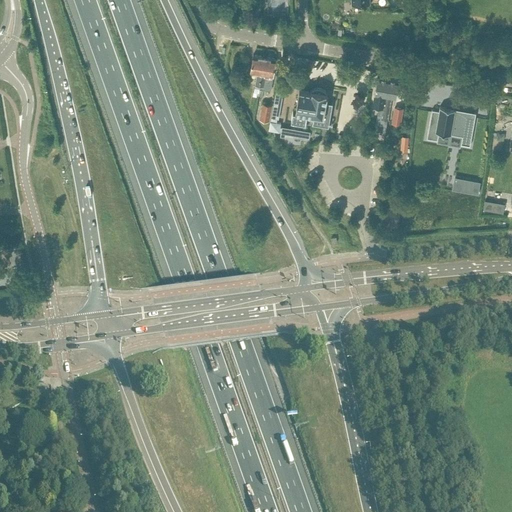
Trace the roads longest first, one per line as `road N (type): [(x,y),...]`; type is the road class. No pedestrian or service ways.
road 1 (motorway): [(85,0),(265,511)]
road 2 (motorway): [(299,511),(120,0)]
road 3 (unclassified): [(407,511),(376,338),(391,317),(511,299)]
road 4 (motorway): [(37,0),(78,177),(98,315)]
road 5 (motorway): [(307,285),(164,0)]
road 6 (tertiary): [(55,320),(22,164),(25,92),(0,62)]
road 7 (unclassified): [(511,82),(302,45)]
road 8 (secondary): [(107,336),(317,307)]
road 9 (secondary): [(307,285),(98,315)]
road 10 (motorway): [(367,511),(317,307)]
road 11 (secondary): [(511,268),(307,285)]
road 12 (secondary): [(317,307),(511,277)]
road 13 (motorway): [(107,336),(178,511)]
road 14 (tertiary): [(94,511),(59,343)]
road 15 (unclassified): [(511,246),(375,255)]
road 16 (unclassified): [(302,45),(212,27),(194,0)]
